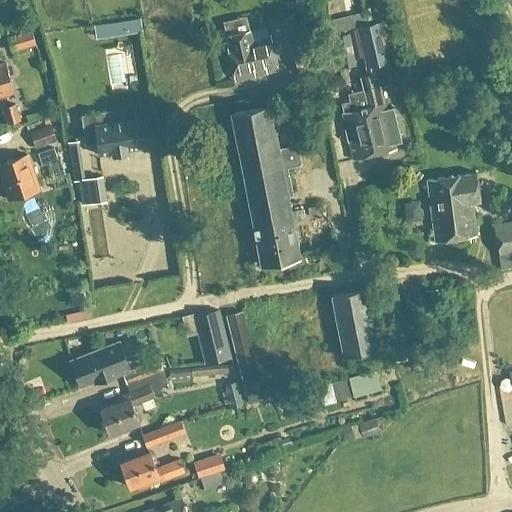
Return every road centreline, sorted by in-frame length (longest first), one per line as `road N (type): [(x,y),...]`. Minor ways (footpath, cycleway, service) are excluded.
road 1 (track): [(0,343),(364,275),(457,268),(481,288)]
road 2 (track): [(491,505),(477,300),(481,288),(511,279)]
road 3 (track): [(217,94),(187,105),(169,139),(191,278),(185,308)]
road 4 (tertiary): [(76,511),(0,354)]
